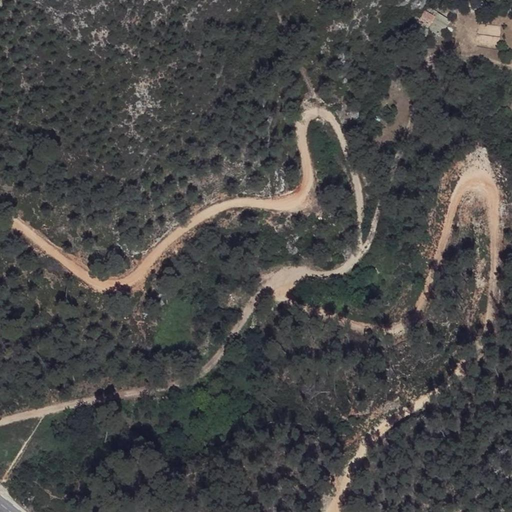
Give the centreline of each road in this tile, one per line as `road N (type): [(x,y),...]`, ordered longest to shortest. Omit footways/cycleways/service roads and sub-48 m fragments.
road 1 (track): [(0,424),(183,385),(291,273),(335,273),(358,254),(361,240),(356,179),(334,120),(317,112),(301,134),(299,195),(284,203),(237,200),(198,217),(117,281),(92,283),(0,216)]
road 2 (track): [(265,295),(369,329),(398,330),(421,310),(452,199),(468,177),(495,185),(491,313),(480,355),(438,395),(407,407),(349,463),(333,511)]
